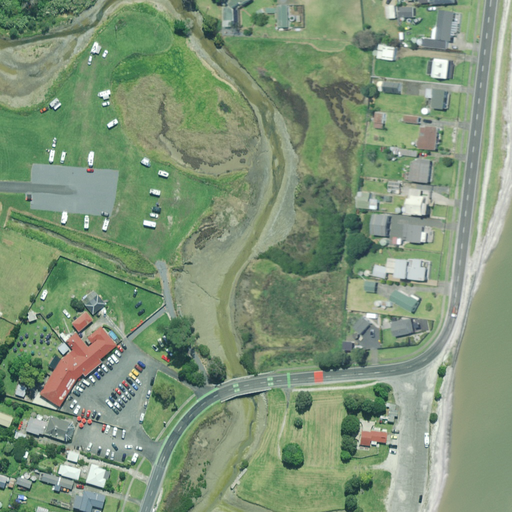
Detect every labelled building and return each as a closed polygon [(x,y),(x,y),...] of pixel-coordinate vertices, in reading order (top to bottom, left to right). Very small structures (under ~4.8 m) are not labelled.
[(398,18),(397,5),(388,6),(390,19),(398,18)] [(235,26),(235,6),(226,6),(226,26),(235,26)] [(291,27),(290,6),(281,6),(281,27),(291,27)] [(416,17),(415,7),(402,7),(402,18),(416,17)] [(443,10),(441,26),(440,40),(426,39),(425,47),(449,49),(450,41),(455,41),(455,31),(458,32),(460,18),(457,18),(457,11),(443,10)] [(399,45),(383,43),(381,58),(397,61),(399,45)] [(452,60),(431,58),(430,77),(450,79),(452,60)] [(403,83),(382,81),(381,91),(402,93),(403,83)] [(448,90),(429,89),(429,97),(436,98),(435,108),(447,109),(448,90)] [(387,113),(378,112),(376,128),(385,129),(387,113)] [(421,117),(407,115),(407,123),(421,124),(421,117)] [(429,128),(423,127),(422,137),(421,149),(438,150),(441,128),(429,127),(429,128)] [(419,151),(387,146),(386,152),(388,152),(387,158),(395,159),(396,154),(419,157),(419,151)] [(432,183),(434,159),(428,157),(414,163),(413,181),(432,183)] [(427,191),(416,190),(413,214),(431,216),(432,204),(429,204),(430,198),(426,197),(427,191)] [(373,193),(360,192),(359,208),(379,210),(380,200),(372,199),(373,193)] [(392,215),(376,214),(374,235),(390,236),(392,215)] [(403,245),(403,248),(416,248),(417,242),(429,243),(429,233),(424,232),(425,217),(404,216),(394,215),(392,244),(403,245)] [(3,232),(0,236),(8,242),(11,237),(3,232)] [(20,243),(18,247),(25,251),(28,248),(20,243)] [(425,262),(392,258),(390,272),(402,274),(401,278),(429,281),(430,268),(425,268),(425,262)] [(374,264),(372,274),(387,277),(389,267),(374,264)] [(378,282),(368,281),(367,291),(377,292),(378,282)] [(421,302),(399,290),(393,301),(415,313),(421,302)] [(90,310),(102,299),(95,291),(82,302),(90,310)] [(393,302),(385,301),(384,309),(387,309),(387,306),(393,307),(393,302)] [(76,328),(90,315),(82,307),(68,319),(76,328)] [(38,320),(35,311),(28,313),(30,322),(38,320)] [(373,323),(364,316),(355,327),(363,334),(373,323)] [(417,333),(414,319),(394,323),(397,337),(417,333)] [(36,389),(56,403),(75,374),(80,369),(82,371),(97,357),(95,355),(113,339),(98,322),(85,333),(89,338),(85,341),(73,328),(63,337),(70,345),(58,356),(36,389)] [(123,332),(119,336),(123,340),(127,337),(123,332)] [(28,390),(19,387),(16,395),(26,398),(28,390)] [(396,404),(390,403),(388,422),(394,422),(395,416),(398,417),(398,410),(395,410),(396,404)] [(14,418),(0,412),(0,424),(11,428),(14,418)] [(36,417),(32,432),(70,444),(76,424),(56,417),(54,423),(36,417)] [(387,432),(361,429),(359,445),(370,446),(371,441),(386,442),(387,432)] [(27,437),(17,432),(14,439),(24,443),(27,437)] [(17,444),(8,443),(7,452),(15,453),(17,444)] [(101,466),(93,464),(87,483),(105,488),(109,478),(106,477),(108,470),(100,467),(101,466)] [(82,470),(62,465),(59,474),(80,480),(82,470)] [(75,482),(42,472),(40,480),(57,485),(55,490),(61,492),(62,487),(73,490),(75,482)] [(16,479),(5,476),(2,485),(14,488),(16,479)] [(33,482),(20,478),(18,484),(31,489),(33,482)] [(84,511),(83,511),(92,511),(94,506),(101,508),(104,495),(85,491),(80,510),(84,511)]
